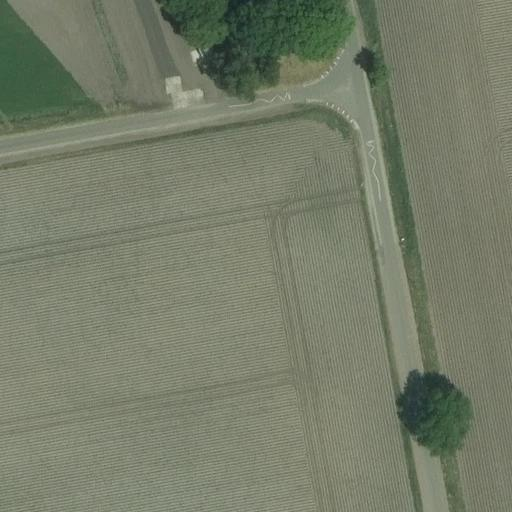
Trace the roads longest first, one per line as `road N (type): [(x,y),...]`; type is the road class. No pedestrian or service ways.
road 1 (unclassified): [(433,511),(357,87)]
road 2 (unclassified): [(0,148),(357,87)]
